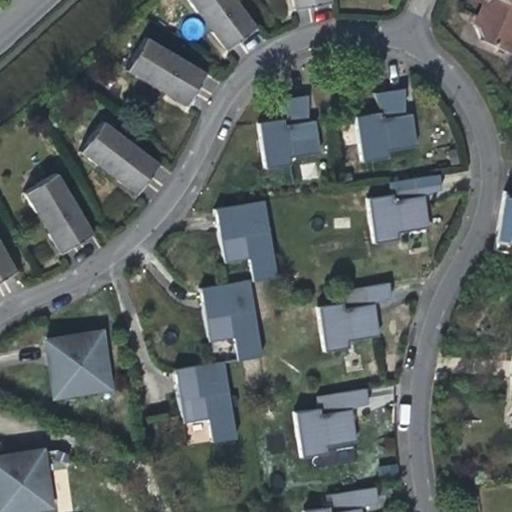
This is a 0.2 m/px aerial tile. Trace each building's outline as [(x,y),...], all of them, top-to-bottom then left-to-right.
[(199,7),(214,26),(215,28),(225,21),(238,37),(251,27),(229,0),(182,0),(192,12),(199,7)] [(299,9),(311,6),(309,0),(287,0),(290,10),(299,9)] [(511,0),(488,0),(485,6),(477,26),(479,27),(484,40),(483,42),(511,55),(511,53),(511,0)] [(228,44),(238,37),(225,21),(215,28),(214,26),(207,31),(221,50),(228,44)] [(145,74),(166,86),(168,87),(174,77),(192,87),(200,73),(139,38),(120,70),(140,82),(145,74)] [(187,96),(192,87),(174,77),(168,87),(166,86),(162,94),(182,105),(187,96)] [(364,166),(384,163),(382,155),(413,151),(408,117),(402,118),(402,105),(402,93),(373,94),(372,114),(357,116),(364,166)] [(264,167),(284,164),(283,158),(313,154),(308,120),(302,121),(302,97),(290,98),(274,100),(275,120),(258,122),(264,167)] [(98,159),(118,173),(120,175),(128,165),(144,177),(154,164),(97,122),(75,152),(93,166),(98,159)] [(138,186),(144,177),(128,165),(120,175),(118,173),(113,180),(132,194),(138,186)] [(39,208),(51,229),(53,231),(63,224),(74,242),(88,234),(51,173),(19,192),(31,212),(39,208)] [(377,247),(395,245),(394,236),(425,232),(423,216),(420,197),(438,195),(436,180),(386,187),(387,199),(370,201),(377,247)] [(511,202),(503,201),(499,224),(494,255),(506,257),(508,246),(511,247),(511,202)] [(271,281),(259,204),(210,212),(216,253),(218,268),(245,263),(249,285),(271,281)] [(67,247),(74,242),(63,224),(53,231),(51,229),(44,233),(56,253),(67,247)] [(0,277),(10,272),(0,253),(0,277)] [(257,359),(245,285),(196,293),(202,331),(205,347),(230,343),(234,363),(257,359)] [(326,354),(346,351),(345,344),(376,339),(373,318),(371,304),(388,302),(386,287),(336,294),(338,306),(320,309),(326,354)] [(53,398),(69,396),(66,379),(82,377),(84,394),(102,391),(94,337),(45,344),(53,398)] [(234,439),(221,365),(172,373),(181,427),(197,424),(208,423),(211,443),(234,439)] [(66,379),(69,396),(84,394),(82,377),(66,379)] [(304,458),(323,456),(323,450),(352,445),(350,430),(347,410),(366,408),(364,392),(314,400),(316,413),(297,415),(304,458)] [(22,496),(24,511),(26,511),(42,510),(34,455),(0,460),(0,511),(9,511),(8,498),(22,496)] [(361,511),(361,508),(379,506),(377,491),(328,498),(330,511),(320,511),(361,511)] [(8,498),(9,511),(24,511),(22,496),(8,498)]
